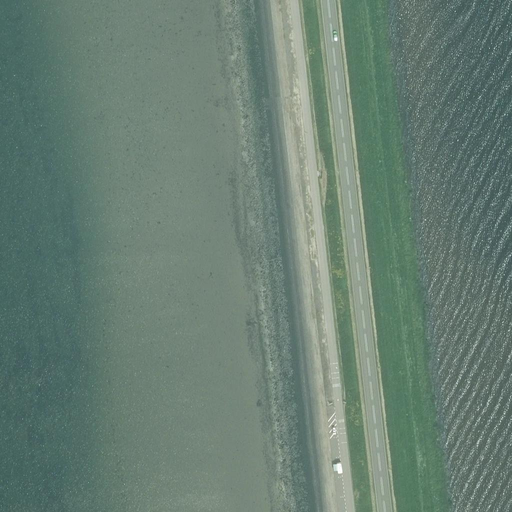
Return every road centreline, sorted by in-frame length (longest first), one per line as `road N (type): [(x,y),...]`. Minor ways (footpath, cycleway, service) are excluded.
road 1 (trunk): [(384,511),(327,0)]
road 2 (unclassified): [(349,511),(295,0)]
